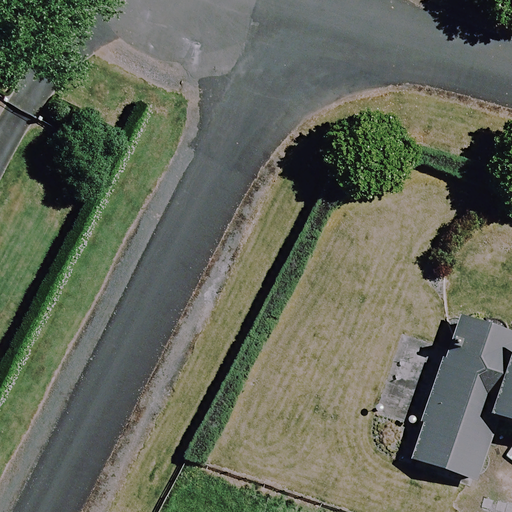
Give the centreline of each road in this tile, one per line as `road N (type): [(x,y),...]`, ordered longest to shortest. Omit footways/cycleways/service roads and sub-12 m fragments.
road 1 (residential): [(306,16),(52,511)]
road 2 (residential): [(511,79),(306,16)]
